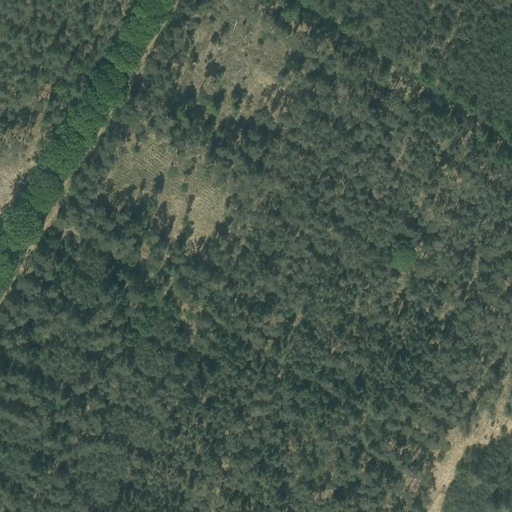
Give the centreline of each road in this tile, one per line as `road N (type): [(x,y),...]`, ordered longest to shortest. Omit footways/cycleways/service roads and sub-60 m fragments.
road 1 (track): [(0,297),(175,0)]
road 2 (track): [(325,379),(44,222)]
road 3 (track): [(136,0),(0,228)]
road 4 (track): [(511,141),(290,0)]
